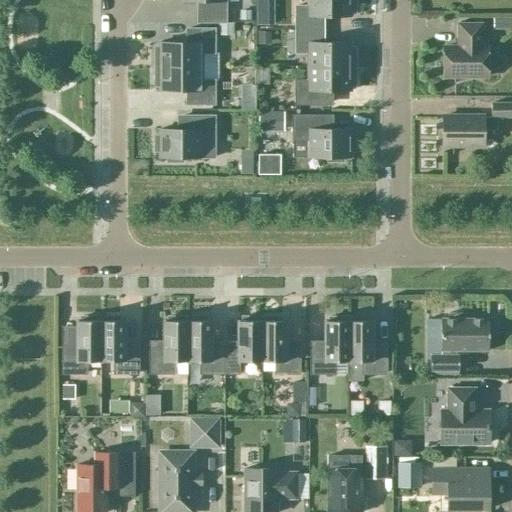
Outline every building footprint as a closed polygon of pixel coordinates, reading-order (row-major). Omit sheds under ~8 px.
[(225,1),(224,0),(181,0),(181,1),(200,1),(200,8),(198,8),(198,21),(196,21),(196,22),(226,22),(226,21),(225,21),(225,8),(223,8),(223,1),(225,1)] [(354,12),(354,0),(306,0),(307,6),(295,6),(295,30),(322,30),(322,16),(350,16),(350,12),(354,12)] [(482,23),(456,23),(456,47),(442,47),(442,76),(487,76),(487,47),(482,47),(482,23)] [(154,67),(201,67),(201,53),(213,53),(213,29),(186,29),(186,43),(158,43),(158,47),(154,47),(154,67)] [(322,43),(322,30),(295,30),(295,53),(307,53),(307,67),(354,67),(354,48),(350,48),(350,43),(322,43)] [(213,81),(201,81),(201,67),(154,67),(154,86),(158,86),(158,91),(186,91),(186,104),(213,104),(213,81)] [(354,86),(354,67),(307,67),(307,81),(295,81),(295,104),(327,104),(327,91),(350,91),(350,86),(354,86)] [(490,117),(482,117),(482,116),(442,116),(442,145),(482,145),(482,130),(497,130),(497,117),(511,117),(511,103),(490,103),(490,117)] [(181,158),(213,157),(213,116),(182,116),(182,130),(158,130),(158,136),(154,136),(154,151),(158,151),(158,158),(166,158),(166,162),(181,162),(181,158)] [(350,129),(322,129),(322,116),(292,116),(292,139),(307,139),(307,157),(327,157),(327,161),(342,161),(342,157),(350,157),(350,151),(354,151),(354,136),(350,136),(350,129)] [(487,351),(487,319),(461,319),(461,313),(447,313),(447,319),(439,319),(439,351),(440,351),(440,355),(429,355),(429,371),(457,371),(457,355),(455,355),(455,351),(487,351)] [(99,361),(99,317),(80,317),(80,321),(75,321),(75,346),(62,346),(62,373),(85,373),(85,361),(99,361)] [(137,373),(137,346),(123,346),(123,321),(119,321),(119,317),(99,317),(99,361),(113,361),(113,373),(137,373)] [(186,361),(186,317),(167,317),(167,321),(162,321),(162,346),(149,346),(149,373),(172,373),(172,361),(186,361)] [(223,373),(223,346),(210,346),(210,321),(205,321),(205,317),(186,317),(186,361),(200,361),(200,373),(223,373)] [(261,361),(261,317),(241,317),(241,321),(237,321),(237,346),(223,346),(223,373),(237,373),(237,361),(261,361)] [(275,373),(298,373),(298,346),(285,346),(285,321),(280,321),(280,317),(261,317),(261,361),(275,361),(275,373)] [(347,361),(347,317),(328,317),(328,321),(323,321),(323,346),(310,346),(310,373),(333,373),(333,361),(347,361)] [(385,373),(385,346),(371,346),(371,321),(367,321),(367,317),(347,317),(347,361),(361,361),(361,373),(385,373)] [(440,443),(487,443),(487,411),(471,411),(471,403),(473,403),(473,389),(447,389),(447,411),(440,411),(440,443)] [(190,419),(190,446),(217,446),(217,419),(190,419)] [(363,446),(363,478),(385,478),(385,446),(363,446)] [(105,511),(105,488),(133,488),(133,453),(93,453),(93,465),(75,465),(75,511),(105,511)] [(191,511),(191,472),(191,453),(159,453),(159,511),(191,511)] [(327,469),(327,511),(359,511),(360,469),(360,455),(327,455),(327,469)] [(417,463),(397,463),(397,487),(417,487),(417,463)] [(243,511),(276,511),(277,499),(295,499),(295,472),(277,472),(277,469),(243,469),(243,511)] [(487,509),(487,469),(431,469),(431,494),(446,494),(446,509),(487,509)]
